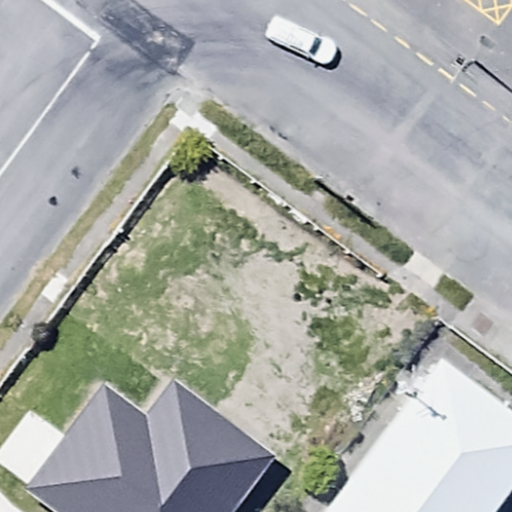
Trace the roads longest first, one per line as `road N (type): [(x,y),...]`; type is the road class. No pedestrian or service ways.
road 1 (residential): [(244,0),(511,217)]
road 2 (residential): [(0,163),(124,0)]
